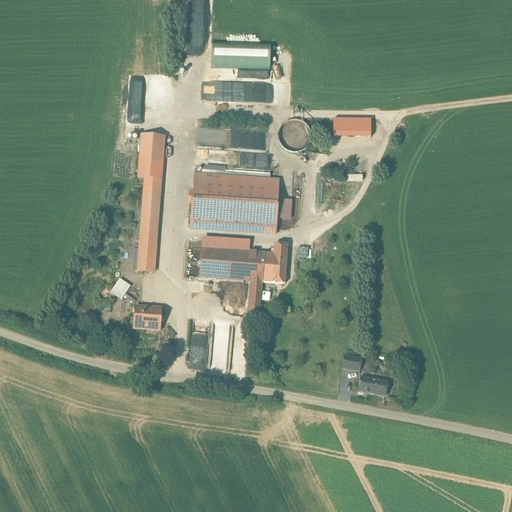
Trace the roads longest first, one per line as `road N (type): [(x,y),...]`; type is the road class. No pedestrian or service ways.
road 1 (unclassified): [(511,440),(87,363),(0,333)]
road 2 (track): [(511,99),(389,113),(185,114)]
